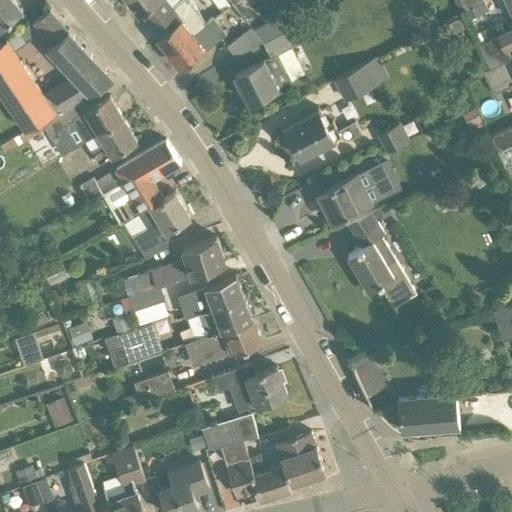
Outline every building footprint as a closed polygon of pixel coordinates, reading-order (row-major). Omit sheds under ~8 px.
[(0,0),(0,29),(23,10),(15,0),(0,0)] [(130,0),(141,14),(143,12),(158,0),(130,0)] [(158,0),(143,12),(160,34),(182,17),(188,24),(201,14),(189,0),(158,0)] [(484,0),(460,0),(469,19),(489,10),(484,0)] [(294,3),(276,10),(282,24),(299,17),(294,3)] [(57,14),(51,8),(35,18),(42,28),(57,14)] [(182,17),(160,34),(158,36),(170,51),(214,17),(208,9),(201,14),(188,24),(182,17)] [(459,16),(449,21),(454,30),(464,26),(459,16)] [(227,33),(214,17),(170,51),(183,67),(227,33)] [(511,24),(497,32),(498,34),(479,43),(491,67),(511,56),(507,46),(511,43),(511,24)] [(263,41),(265,41),(251,25),(227,44),(235,55),(263,40),(263,41)] [(290,27),(265,41),(263,41),(271,56),(236,74),(250,102),(279,87),(278,86),(292,79),(278,51),(297,41),(290,27)] [(15,50),(29,39),(20,28),(0,41),(0,92),(25,129),(40,120),(64,106),(65,108),(66,107),(114,76),(71,29),(55,44),(50,48),(76,76),(45,95),(15,50)] [(511,56),(491,67),(483,71),(494,93),(511,85),(511,69),(507,59),(511,57),(511,56)] [(334,78),(345,99),(375,83),(364,62),(334,78)] [(64,106),(40,120),(46,128),(52,137),(62,131),(72,148),(99,131),(100,133),(124,117),(110,95),(85,110),(86,111),(74,118),(66,107),(65,108),(64,106)] [(317,107),(286,126),(285,124),(284,124),(301,158),(302,157),(302,155),(339,135),(349,138),(361,131),(354,119),(336,128),(331,118),(325,121),(317,107)] [(465,113),(470,124),(482,119),(477,107),(465,113)] [(138,140),(124,117),(100,133),(107,145),(94,153),(100,162),(112,155),(138,140)] [(40,120),(25,129),(26,130),(15,136),(19,143),(31,136),(46,128),(40,120)] [(400,120),(377,133),(386,150),(409,137),(400,120)] [(511,143),(511,125),(491,135),(498,150),(511,143)] [(130,214),(161,196),(152,179),(182,160),(167,138),(118,167),(125,182),(124,182),(133,198),(124,203),(130,214)] [(125,182),(118,167),(115,168),(95,179),(93,175),(80,184),(89,200),(123,181),(124,182),(125,182)] [(489,179),(483,169),(473,175),(478,185),(489,179)] [(357,171),(324,188),(330,200),(325,202),(333,220),(372,200),(357,171)] [(176,190),(139,213),(147,226),(132,235),(144,256),(165,243),(159,233),(165,230),(165,231),(191,216),(176,190)] [(388,202),(372,210),(348,222),(363,246),(348,254),(349,256),(349,255),(370,289),(369,289),(370,291),(381,284),(393,305),(417,291),(383,235),(386,233),(378,219),(393,210),(388,202)] [(217,235),(183,247),(187,257),(152,270),(151,268),(123,277),(129,295),(161,284),(161,283),(226,261),(217,235)] [(70,274),(62,260),(38,273),(43,284),(50,281),(51,284),(70,274)] [(200,312),(245,295),(237,272),(178,294),(186,316),(199,312),(200,312)] [(166,298),(161,284),(129,295),(133,309),(166,298)] [(222,328),(253,317),(245,295),(200,312),(199,312),(186,316),(194,338),(208,334),(222,328)] [(493,308),(500,332),(511,328),(511,313),(509,303),(493,308)] [(118,333),(119,333),(132,328),(127,311),(112,315),(118,333)] [(222,328),(208,334),(194,338),(185,342),(189,353),(211,346),(215,356),(232,350),(233,351),(262,340),(253,317),(222,328)] [(86,321),(68,328),(75,344),(93,337),(86,321)] [(132,328),(119,333),(123,346),(129,362),(163,349),(154,321),(132,328)] [(451,336),(449,325),(432,329),(434,340),(451,336)] [(17,334),(22,361),(41,358),(35,330),(17,334)] [(115,367),(129,362),(123,346),(109,350),(115,367)] [(385,384),(369,349),(349,356),(366,393),(385,384)] [(64,377),(70,375),(74,369),(71,361),(65,357),(58,359),(56,364),(59,374),(64,377)] [(258,404),(288,393),(277,365),(264,369),(264,368),(247,375),(243,364),(212,375),(217,389),(229,385),(239,410),(244,408),(257,403),(258,404)] [(140,399),(174,388),(168,369),(134,381),(140,399)] [(79,392),(75,383),(63,387),(67,397),(79,392)] [(400,396),(400,399),(403,429),(460,424),(458,395),(450,395),(400,396)] [(223,445),(243,438),(258,432),(251,411),(202,427),(209,447),(212,446),(213,448),(223,445)] [(276,442),(283,459),(284,462),(319,450),(312,429),(276,442)] [(190,438),(194,450),(206,445),(202,434),(190,438)] [(250,457),(243,438),(223,445),(238,494),(258,488),(261,498),(290,488),(291,489),(293,488),(291,483),(284,462),(283,459),(283,462),(266,468),(265,465),(254,469),(250,457)] [(102,511),(145,511),(135,482),(145,478),(133,443),(112,451),(127,493),(109,499),(106,491),(96,494),(102,511)] [(319,450),(284,462),(291,483),(326,471),(319,450)] [(254,469),(265,465),(261,453),(250,457),(254,469)] [(178,511),(199,505),(194,493),(210,488),(200,459),(169,470),(173,483),(160,488),(168,511),(178,511)] [(84,461),(68,467),(78,494),(94,489),(84,461)] [(21,485),(22,484),(36,479),(45,475),(42,467),(35,469),(33,463),(15,469),(21,485)] [(44,500),(36,479),(22,484),(30,505),(44,500)]
